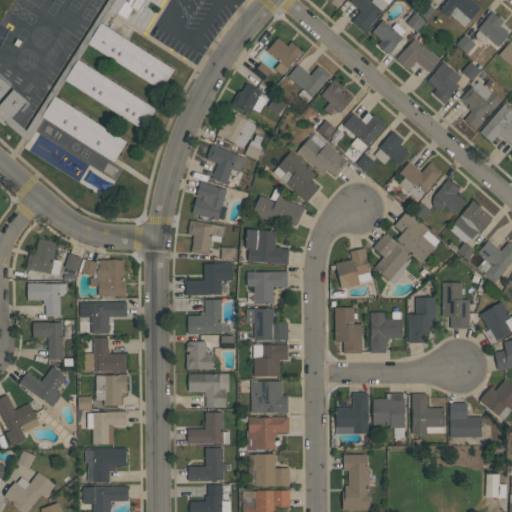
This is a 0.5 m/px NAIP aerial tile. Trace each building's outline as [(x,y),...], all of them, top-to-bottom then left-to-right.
[(113,0),(108,8),(130,21),(143,0),(113,0)] [(328,0),(337,8),(343,0),(328,0)] [(364,32),(352,21),(361,11),(349,1),(349,0),(391,0),(388,3),(382,10),(364,32)] [(472,0),(480,7),(464,26),(450,14),(448,17),(439,9),(446,0),(472,0)] [(477,28),(487,16),(491,11),(503,21),(499,25),(509,33),(498,46),(487,37),(484,41),(481,41),(479,41),(476,39),(475,36),(475,33),(478,30),(477,28)] [(406,22),(414,12),(424,21),(416,31),(406,22)] [(379,38),(372,31),(382,19),(402,37),(393,47),(394,47),(389,54),(377,44),(381,40),(379,38)] [(100,22),(173,69),(160,90),(86,43),(100,22)] [(455,44),(464,34),(474,43),(465,53),(455,44)] [(281,75),(273,68),(279,61),(266,50),(277,37),(287,46),(291,42),(302,51),(281,75)] [(408,70),(395,59),(404,48),(404,49),(414,38),(439,59),(428,72),(415,61),(408,70)] [(511,66),(498,55),(508,43),(511,46),(511,66)] [(77,59),(155,108),(142,129),(63,80),(77,59)] [(444,103),(433,93),(436,89),(427,80),(437,68),(442,61),(461,77),(456,83),(458,85),(449,96),(450,96),(444,103)] [(471,80),(461,71),(470,61),(480,70),(471,80)] [(252,72),(261,62),(271,70),(263,80),(252,72)] [(302,89),(287,76),(297,64),(310,75),(317,65),(319,67),(320,67),(328,74),(327,74),(329,76),(307,102),(298,94),(302,89)] [(0,77),(10,86),(0,98),(0,77)] [(329,115),(323,109),(328,102),(320,95),(331,82),(330,82),(333,78),(345,89),(343,91),(345,92),(346,91),(353,97),(340,112),(339,111),(329,115)] [(475,129),(463,119),(471,111),(467,108),(468,106),(460,98),(471,85),(472,86),(478,80),(490,91),(491,90),(501,99),(492,109),(490,107),(481,117),(483,120),(475,129)] [(262,91),(259,95),(266,98),(258,112),(252,108),(249,114),(236,106),(235,107),(230,104),(238,90),(241,91),(246,82),(262,91)] [(7,122),(0,116),(0,103),(13,89),(26,100),(7,122)] [(54,95),(126,141),(112,162),(40,116),(54,95)] [(267,106),(275,96),(285,104),(277,115),(267,106)] [(511,111),(511,117),(509,121),(511,123),(511,142),(511,144),(498,133),(490,142),(479,132),(504,104),(511,111)] [(230,120),(234,112),(256,125),(247,142),(239,144),(235,144),(224,137),(223,138),(216,134),(225,117),(230,120)] [(342,125),(353,113),(365,124),(373,114),(385,125),(366,146),(365,145),(359,152),(349,144),(356,137),(342,125)] [(325,119),(335,128),(326,138),(316,129),(325,119)] [(389,157),(383,163),(373,155),(379,148),(378,147),(388,136),(387,135),(391,130),(403,140),(400,144),(402,146),(401,146),(408,152),(397,164),(389,157)] [(295,152),(308,137),(321,148),(326,142),(348,162),(336,176),(327,168),(321,174),(295,152)] [(262,144),(256,159),(244,154),(249,142),(250,142),(251,140),(262,144)] [(245,158),(239,171),(231,168),(230,171),(231,171),(226,184),(211,178),(217,163),(206,158),(207,155),(206,155),(210,147),(211,144),(245,158)] [(315,174),(310,181),(318,188),(306,202),(272,172),(277,166),(289,151),(315,174)] [(365,172),(355,163),(364,153),(374,162),(365,172)] [(424,193),(423,193),(417,199),(398,183),(404,177),(399,172),(408,161),(421,172),(428,163),(431,165),(432,164),(439,170),(438,171),(441,173),(424,193)] [(455,193),(464,201),(453,214),(444,206),(439,212),(433,206),(432,201),(433,195),(443,184),(442,184),(447,178),(459,189),(455,193)] [(192,213),(196,197),(199,198),(199,197),(195,196),(199,181),(214,185),(213,186),(226,189),(222,206),(221,205),(217,220),(192,213)] [(280,192),(292,197),(290,200),(304,207),(296,225),(272,214),(269,221),(252,212),(260,195),(275,203),(276,201),(270,198),(275,187),(280,192)] [(453,223),(470,203),(470,202),(472,200),(485,211),(483,213),(491,220),(479,234),(477,232),(471,239),(469,238),(465,242),(464,240),(463,241),(449,229),(453,223)] [(421,220),(411,211),(419,201),(430,210),(421,220)] [(402,232),(394,225),(405,212),(438,240),(434,246),(435,247),(422,262),(420,260),(419,262),(411,254),(412,253),(396,239),(402,232)] [(224,226),(223,237),(221,237),(220,241),(210,240),(208,254),(191,251),(193,241),(192,241),(193,235),(187,234),(190,220),(212,223),(211,224),(224,226)] [(247,260),(248,249),(245,249),(246,229),(275,231),(274,248),(288,249),(287,264),(247,260)] [(374,267),(383,256),(373,247),(383,234),(409,256),(405,261),(408,263),(404,268),(402,273),(393,283),(374,267)] [(58,274),(51,272),(50,274),(25,269),(29,252),(35,253),(38,238),(57,242),(53,259),(61,260),(58,274)] [(511,261),(495,282),(477,267),(483,260),(485,261),(486,261),(490,265),(491,264),(477,252),(487,239),(500,250),(502,247),(503,247),(508,241),(511,244),(511,261)] [(464,241),(474,250),(466,260),(455,251),(464,241)] [(221,246),(235,247),(234,260),(220,259),(221,246)] [(341,288),(335,263),(351,259),(349,251),(364,248),(369,272),(371,279),(359,282),(359,283),(341,288)] [(76,270),(75,270),(73,275),(65,272),(66,267),(64,266),(68,253),(81,257),(76,270)] [(93,275),(80,271),(85,258),(95,262),(97,262),(93,275)] [(97,296),(97,286),(89,286),(89,278),(92,278),(93,275),(97,262),(95,262),(96,259),(99,260),(124,260),(124,278),(126,278),(126,296),(97,296)] [(221,279),(221,294),(206,294),(206,295),(186,295),(185,280),(203,280),(203,263),(220,263),(231,262),(231,279),(221,279)] [(253,286),(246,286),(246,271),(286,271),(286,286),(272,286),(272,303),(253,303),(253,286)] [(441,316),(442,282),(461,282),(461,299),(469,299),(468,328),(449,328),(450,316),(441,316)] [(45,316),(45,305),(43,305),(43,299),(27,299),(27,283),(46,283),(66,283),(66,292),(62,296),(60,296),(60,316),(45,316)] [(408,342),(407,314),(415,314),(414,297),(435,296),(435,331),(426,331),(427,342),(408,342)] [(187,333),(187,315),(204,315),(204,299),(220,299),(220,325),(229,325),(229,331),(220,331),(220,333),(187,333)] [(490,344),(483,332),(488,329),(478,314),(501,301),(510,317),(511,315),(511,329),(510,331),(510,332),(490,344)] [(90,333),(90,317),(79,317),(79,302),(126,302),(126,316),(108,316),(108,333),(90,333)] [(334,341),(334,307),(353,307),(353,324),(361,324),(361,352),(343,353),(342,341),(334,341)] [(287,339),(253,339),(253,322),(246,322),(246,308),(253,308),(273,308),(274,322),(287,322),(287,339)] [(370,352),(370,336),(370,321),(370,312),(384,312),(384,318),(391,318),(391,311),(400,311),(400,318),(402,318),(402,338),(385,338),(385,352),(370,352)] [(32,337),(32,322),(51,322),(62,322),(62,359),(47,359),(47,337),(32,337)] [(234,348),(220,348),(220,335),(234,335),(234,348)] [(84,353),(93,353),(93,337),(107,337),(107,348),(108,348),(108,353),(125,353),(125,370),(84,370),(84,353)] [(186,369),(186,353),(188,353),(188,351),(186,351),(186,342),(187,342),(187,341),(206,340),(206,353),(213,353),(213,369),(203,369),(190,369),(186,369)] [(494,352),(504,350),(503,342),(511,340),(511,366),(497,370),(494,352)] [(253,358),(252,358),(252,344),(278,344),(287,344),(287,359),(279,359),(279,376),(253,376),(253,358)] [(40,381),(51,366),(66,377),(56,390),(61,394),(52,406),(35,394),(18,383),(27,371),(40,381)] [(229,373),(229,390),(225,390),(225,407),(205,407),(205,396),(203,396),(203,391),(187,391),(187,373),(229,373)] [(126,374),(126,389),(121,389),(121,394),(121,405),(103,405),(103,400),(95,400),(95,375),(118,375),(118,374),(126,374)] [(479,400),(490,386),(494,390),(504,379),(511,386),(511,405),(509,409),(510,410),(502,419),(497,415),(479,400)] [(251,412),(250,381),(282,380),(282,395),(287,395),(287,412),(251,412)] [(367,434),(335,434),(335,407),(352,407),(352,392),(367,392),(367,434)] [(372,399),(390,399),(390,394),(403,393),(403,398),(404,427),(403,427),(403,437),(394,437),(394,427),(390,427),(390,424),(373,424),(372,399)] [(411,393),(426,393),(426,407),(443,407),(443,433),(427,433),(427,434),(411,434),(411,424),(412,424),(412,410),(411,410),(411,393)] [(11,445),(4,432),(9,430),(0,413),(0,397),(6,394),(14,410),(29,402),(36,417),(35,418),(39,424),(24,432),(21,427),(20,427),(26,438),(11,445)] [(466,402),(466,417),(481,417),(481,436),(449,436),(449,403),(466,402)] [(86,413),(92,413),(92,412),(108,412),(108,411),(126,411),(126,424),(112,425),(112,443),(108,443),(108,444),(91,444),(91,429),(86,429),(86,413)] [(187,442),(187,428),(204,429),(204,412),(222,412),(222,431),(229,431),(228,443),(187,442)] [(288,416),(288,432),(274,432),(274,448),(254,448),(254,450),(246,450),(246,430),(248,430),(248,417),(255,416),(255,417),(272,417),(272,416),(288,416)] [(126,447),(126,465),(115,465),(115,471),(108,471),(108,481),(93,481),(93,480),(87,480),(87,462),(84,462),(84,449),(92,449),(92,447),(126,447)] [(188,480),(188,466),(204,466),(204,448),(222,447),(222,463),(230,463),(230,478),(223,478),(223,480),(188,480)] [(16,461),(23,449),(35,456),(28,468),(16,461)] [(289,485),(255,485),(254,481),(248,481),(248,454),(254,454),(275,454),(275,468),(289,468),(289,485)] [(342,509),(342,491),(345,491),(344,485),(347,485),(347,470),(342,470),(342,454),(365,454),(365,465),(368,465),(368,509),(342,509)] [(3,496),(14,481),(16,482),(21,476),(29,482),(37,471),(55,484),(45,498),(40,494),(26,511),(22,511),(13,505),(14,504),(3,496)] [(497,497),(498,477),(485,477),(485,497),(497,497)] [(189,511),(189,501),(204,501),(204,495),(207,495),(207,484),(222,484),(222,501),(230,501),(230,511),(189,511)] [(92,511),(92,504),(82,504),(82,501),(82,496),(83,496),(83,494),(81,494),(81,489),(83,489),(83,487),(93,486),(128,486),(128,500),(110,500),(110,511),(92,511)] [(242,511),(242,491),(255,491),(255,490),(289,490),(289,507),(274,507),(274,511),(242,511)] [(40,511),(39,508),(58,502),(61,511),(40,511)]
